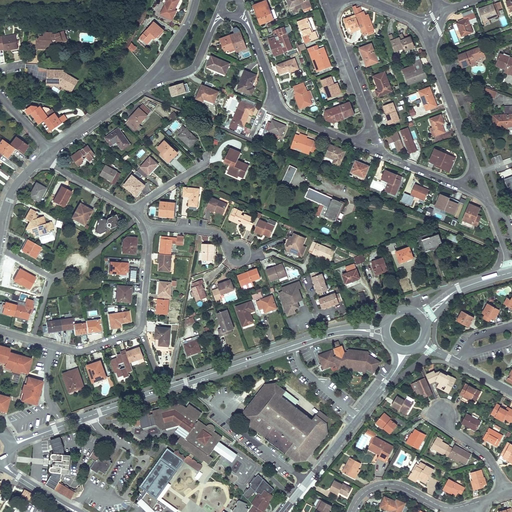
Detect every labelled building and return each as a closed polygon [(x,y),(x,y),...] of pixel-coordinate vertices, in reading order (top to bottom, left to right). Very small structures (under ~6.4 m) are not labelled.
[(167,0),(168,0),(161,14),(172,20),(176,11),(174,10),(179,0),(167,0)] [(299,0),(303,9),(310,6),(308,0),(299,0)] [(267,1),(254,6),(257,15),(259,15),(262,24),(274,19),(267,1)] [(503,8),(500,2),(479,10),(485,26),(491,23),(489,19),(500,15),(498,10),(503,8)] [(355,5),(352,7),(355,15),(360,29),(362,34),(365,33),(373,30),(374,30),(368,15),(365,16),(364,12),(362,13),(360,7),(357,8),(355,5)] [(355,15),(344,19),(347,27),(350,26),(352,32),(360,29),(355,15)] [(458,23),(456,23),(456,24),(459,31),(461,37),(473,32),(468,19),(470,18),(469,15),(463,17),(463,19),(464,20),(458,23)] [(308,18),(297,22),(305,43),(318,39),(315,31),(312,32),(310,28),(311,28),(308,18)] [(154,22),(140,38),(147,44),(152,38),(154,36),(156,37),(157,38),(164,30),(154,22)] [(271,26),(262,30),(264,35),(273,32),(271,26)] [(283,27),(274,30),(275,33),(276,33),(277,33),(278,36),(284,52),(292,49),(286,34),(284,28),(283,27)] [(39,39),(37,39),(36,48),(52,48),(52,43),(52,40),(56,40),(58,43),(67,40),(63,31),(55,35),(54,34),(52,34),(52,32),(44,33),(44,36),(42,36),(42,39),(39,39)] [(240,32),(230,35),(235,48),(236,51),(240,49),(241,50),(246,48),(240,32)] [(403,34),(399,35),(400,38),(403,47),(404,48),(404,50),(409,48),(410,49),(414,48),(410,38),(405,39),(403,34)] [(230,35),(220,39),(225,51),(229,49),(230,50),(235,48),(230,35)] [(392,35),(389,36),(395,52),(399,50),(399,49),(403,47),(400,38),(394,40),(392,35)] [(16,36),(2,39),(4,49),(18,47),(16,36)] [(274,37),(268,39),(274,56),(284,52),(278,36),(274,37)] [(298,52),(306,50),(304,43),(296,45),(298,52)] [(371,44),(360,48),(364,59),(365,59),(367,66),(378,62),(371,44)] [(482,46),(465,53),(466,55),(459,58),(462,68),(471,64),(475,63),(486,58),(482,46)] [(323,48),(312,52),(320,71),(331,66),(323,48)] [(312,52),(310,53),(317,71),(320,71),(312,52)] [(509,57),(500,54),(496,66),(505,69),(509,57)] [(212,56),(208,65),(217,69),(217,70),(225,74),(229,63),(212,56)] [(294,59),(277,65),(280,74),(289,70),(290,72),(298,69),(294,59)] [(414,65),(403,69),(408,85),(424,78),(422,72),(424,71),(423,67),(420,68),(421,69),(417,71),(416,69),(415,70),(414,66),(422,64),(420,59),(412,62),(414,65)] [(61,83),(72,89),(78,80),(64,72),(48,72),(48,75),(46,77),(47,78),(48,79),(48,82),(61,83)] [(245,72),(238,89),(251,94),(253,88),(251,87),(256,76),(245,72)] [(384,72),(374,76),(379,90),(376,91),(378,96),(392,91),(384,72)] [(331,77),(322,81),(328,98),(341,94),(337,83),(334,85),(331,77)] [(47,78),(44,83),(51,86),(52,84),(61,90),(62,87),(71,92),(72,89),(61,83),(48,82),(48,79),(47,78)] [(190,92),(186,82),(168,88),(172,98),(190,92)] [(200,89),(196,98),(203,101),(204,99),(214,103),(215,100),(218,94),(219,92),(204,86),(202,90),(200,89)] [(305,87),(294,91),(297,99),(298,98),(302,108),(312,104),(305,87)] [(430,87),(419,91),(426,110),(437,106),(430,87)] [(495,98),(497,92),(482,87),(480,93),(495,98)] [(241,101),(232,121),(244,126),(249,114),(252,115),(255,107),(241,101)] [(350,102),(340,106),(344,117),(354,114),(350,102)] [(393,103),(384,106),(387,115),(385,116),(389,124),(399,120),(393,103)] [(142,104),(129,119),(137,127),(150,112),(142,104)] [(31,112),(39,124),(44,120),(54,113),(52,109),(46,114),(40,106),(31,112)] [(333,123),(344,118),(344,117),(340,106),(326,111),(324,114),(327,120),(329,121),(333,120),(333,123)] [(511,106),(503,107),(504,115),(501,115),(493,116),(494,126),(506,126),(506,127),(511,126),(511,106)] [(173,112),(169,117),(173,120),(177,115),(173,112)] [(54,113),(44,120),(50,129),(55,126),(56,127),(62,123),(54,113)] [(441,115),(430,119),(433,127),(436,135),(445,132),(442,124),(444,123),(441,115)] [(268,122),(263,133),(269,135),(271,131),(281,135),(285,126),(273,121),(271,123),(268,122)] [(114,122),(106,127),(111,134),(106,137),(111,145),(117,142),(122,149),(129,144),(114,122)] [(175,122),(170,127),(174,130),(179,125),(175,122)] [(183,126),(178,131),(181,134),(179,136),(190,147),(197,139),(183,126)] [(408,128),(399,131),(402,136),(404,135),(406,140),(403,141),(406,148),(408,154),(417,151),(408,128)] [(399,131),(388,135),(389,139),(390,139),(391,143),(392,142),(394,149),(396,148),(398,151),(406,148),(403,141),(402,136),(399,131)] [(295,135),(292,145),(310,152),(314,141),(306,138),(299,136),(295,135)] [(16,137),(10,145),(14,148),(22,154),(28,146),(23,142),(23,143),(19,141),(20,140),(16,137)] [(3,139),(0,142),(0,153),(7,158),(14,148),(10,145),(3,139)] [(165,141),(158,148),(162,153),(161,154),(169,162),(174,157),(172,155),(176,152),(165,141)] [(292,145),(291,148),(309,154),(310,152),(292,145)] [(330,145),(324,160),(339,166),(345,151),(330,145)] [(80,151),(72,156),(79,165),(83,163),(81,161),(84,159),(82,157),(85,155),(89,161),(93,158),(92,156),(94,154),(88,146),(84,149),(85,150),(84,151),(84,150),(83,150),(82,150),(82,152),(81,153),(80,151)] [(230,165),(228,171),(239,175),(244,178),(249,165),(238,160),(241,153),(235,150),(230,148),(227,156),(224,160),(229,162),(230,165)] [(435,149),(430,161),(436,164),(435,166),(449,172),(456,158),(445,153),(444,155),(441,154),(442,152),(435,149)] [(494,165),(511,162),(511,159),(502,160),(502,156),(492,157),(494,165)] [(150,157),(137,171),(146,177),(158,165),(150,157)] [(287,160),(286,162),(291,165),(291,166),(297,168),(298,165),(287,160)] [(355,161),(351,172),(365,178),(369,166),(365,164),(364,165),(355,161)] [(106,165),(100,174),(112,181),(117,172),(106,165)] [(282,182),(290,185),(297,169),(289,166),(282,182)] [(386,170),(382,179),(389,182),(386,191),(395,195),(401,181),(395,178),(397,175),(386,170)] [(351,172),(350,175),(365,181),(366,179),(365,178),(351,172)] [(316,173),(313,179),(319,182),(322,176),(316,173)] [(132,175),(124,186),(132,192),(135,188),(140,192),(145,186),(132,175)] [(36,183),(29,196),(38,201),(46,188),(36,183)] [(415,185),(411,195),(415,196),(420,198),(425,200),(429,191),(415,185)] [(62,186),(53,202),(63,207),(72,192),(62,186)] [(184,187),(183,196),(190,196),(189,206),(197,206),(199,189),(184,187)] [(309,188),(305,197),(329,208),(325,216),(335,221),(344,203),(309,188)] [(440,195),(436,206),(443,209),(449,211),(454,214),(458,205),(449,201),(450,199),(440,195)] [(211,197),(206,208),(214,212),(215,211),(216,208),(217,209),(217,210),(224,212),(228,204),(211,197)] [(161,201),(159,216),(174,217),(174,206),(169,205),(169,202),(161,201)] [(469,204),(461,224),(473,230),(475,225),(477,226),(479,221),(475,219),(477,215),(480,209),(469,204)] [(79,205),(72,217),(84,224),(93,210),(88,208),(87,210),(79,205)] [(31,209),(25,219),(30,222),(32,223),(31,225),(29,224),(26,229),(34,234),(32,234),(33,236),(36,235),(35,235),(39,234),(39,232),(47,230),(53,229),(51,221),(45,223),(43,216),(37,218),(38,216),(35,214),(36,212),(31,209)] [(233,211),(230,218),(234,219),(238,221),(239,219),(242,220),(241,222),(246,224),(249,223),(252,217),(244,214),(244,216),(241,215),(243,212),(238,210),(237,213),(233,211)] [(99,218),(96,230),(100,233),(106,230),(107,231),(109,231),(111,230),(111,228),(115,226),(114,224),(119,222),(115,215),(108,218),(107,220),(99,218)] [(259,220),(254,231),(262,235),(262,234),(263,232),(271,235),(275,227),(259,220)] [(286,247),(287,250),(302,257),(306,247),(303,246),(306,238),(294,233),(292,237),(290,236),(289,238),(290,241),(288,241),(287,244),(288,246),(286,247)] [(427,234),(418,237),(423,253),(431,250),(430,248),(441,244),(438,234),(429,238),(427,234)] [(123,239),(122,253),(136,254),(137,239),(136,238),(127,237),(123,239)] [(28,239),(22,250),(35,257),(41,247),(28,239)] [(161,239),(159,254),(170,255),(171,244),(172,240),(161,239)] [(317,243),(313,253),(317,255),(323,257),(330,260),(334,251),(317,243)] [(214,244),(202,244),(202,260),(213,261),(213,255),(211,255),(211,252),(214,252),(214,244)] [(394,245),(390,246),(392,254),(396,252),(395,250),(398,249),(397,246),(394,246),(394,245)] [(409,247),(396,252),(400,263),(413,258),(409,247)] [(160,263),(159,270),(170,271),(171,255),(170,255),(159,254),(159,253),(158,262),(160,263)] [(356,264),(365,263),(363,255),(355,257),(356,264)] [(384,258),(372,262),(376,274),(383,271),(382,269),(387,267),(384,258)] [(110,261),(109,273),(118,274),(118,271),(127,272),(128,263),(110,261)] [(354,264),(345,267),(347,273),(342,275),(345,284),(360,278),(354,264)] [(274,266),(266,270),(270,281),(287,275),(283,265),(275,268),(274,266)] [(248,273),(238,277),(241,286),(252,282),(252,281),(261,278),(257,268),(248,272),(248,273)] [(20,269),(14,280),(29,288),(35,278),(20,269)] [(317,271),(311,273),(315,285),(324,281),(322,273),(319,274),(317,271)] [(196,286),(191,288),(193,291),(195,296),(196,301),(207,297),(201,284),(203,283),(202,279),(195,282),(196,286)] [(223,283),(217,285),(219,288),(212,291),(216,302),(222,300),(220,296),(221,294),(234,289),(231,280),(225,282),(226,283),(223,284),(223,283)] [(172,282),(160,281),(158,299),(158,298),(169,300),(170,300),(171,286),(172,282)] [(324,281),(315,285),(314,285),(315,289),(316,288),(318,294),(327,290),(324,281)] [(282,291),(279,292),(287,315),(296,312),(294,309),(299,307),(297,302),(300,295),(298,289),(301,288),(299,282),(281,288),(282,291)] [(118,286),(117,300),(129,301),(130,287),(118,286)] [(340,293),(336,294),(335,293),(328,296),(331,305),(339,303),(339,301),(342,300),(340,293)] [(260,300),(256,301),(259,310),(263,308),(264,310),(276,306),(272,295),(260,300)] [(328,296),(319,299),(322,308),(327,306),(328,308),(331,306),(328,296)] [(17,305),(14,314),(28,318),(30,314),(33,300),(27,298),(26,303),(25,307),(17,305)] [(158,298),(157,313),(167,314),(169,300),(158,298)] [(2,301),(0,308),(0,311),(14,316),(14,314),(17,305),(2,301)] [(251,301),(236,307),(243,326),(250,323),(249,320),(252,319),(250,312),(247,305),(252,304),(251,301)] [(500,310),(488,303),(482,313),(485,314),(483,318),(489,322),(491,318),(493,319),(495,315),(496,316),(500,310)] [(228,309),(218,313),(222,324),(223,324),(224,326),(223,327),(219,329),(222,336),(228,334),(227,331),(232,329),(235,328),(228,309)] [(462,310),(457,320),(467,326),(469,322),(471,323),(474,317),(462,310)] [(129,311),(108,314),(110,328),(120,327),(120,323),(130,321),(129,311)] [(72,318),(60,320),(62,330),(74,328),(73,324),(72,318)] [(190,318),(185,320),(185,327),(193,323),(190,318)] [(86,322),(87,333),(91,332),(92,333),(98,332),(98,331),(101,331),(100,319),(86,321),(86,322)] [(46,322),(47,332),(61,330),(60,320),(46,322)] [(74,328),(75,334),(87,333),(86,322),(73,324),(74,328)] [(157,328),(156,338),(160,339),(159,345),(169,346),(170,328),(157,328)] [(184,340),(183,341),(184,344),(187,352),(189,351),(190,354),(194,352),(195,353),(201,351),(197,340),(192,341),(191,338),(184,340)] [(0,345),(0,361),(5,363),(9,352),(10,349),(0,345)] [(127,353),(130,362),(143,357),(140,347),(127,352),(127,353)] [(334,357),(332,350),(323,354),(324,355),(319,357),(322,365),(320,366),(322,371),(331,368),(330,366),(337,364),(334,357)] [(348,352),(337,356),(341,367),(346,366),(352,363),(358,367),(360,364),(366,368),(373,373),(380,362),(368,354),(368,353),(348,350),(348,352)] [(4,367),(27,373),(31,359),(9,352),(5,363),(4,367)] [(118,358),(111,360),(115,373),(117,372),(119,377),(124,375),(124,377),(129,375),(127,372),(133,370),(130,362),(127,353),(122,355),(121,354),(117,355),(118,358)] [(87,366),(92,381),(97,379),(98,380),(106,378),(100,361),(87,366)] [(346,366),(346,370),(366,372),(366,368),(360,364),(358,367),(352,363),(346,366)] [(63,374),(69,391),(83,387),(77,369),(63,374)] [(434,371),(426,374),(430,383),(435,381),(436,380),(440,382),(439,383),(438,385),(442,387),(444,384),(447,385),(445,389),(450,391),(454,385),(453,383),(455,382),(456,379),(448,374),(447,375),(440,371),(435,373),(434,371)] [(28,377),(21,400),(36,404),(42,381),(28,377)] [(425,377),(415,382),(418,389),(419,389),(422,394),(424,393),(425,397),(432,394),(425,377)] [(312,420),(281,397),(285,392),(275,383),(266,385),(249,407),(245,411),(245,416),(246,421),(251,425),(266,437),(265,438),(268,440),(285,453),(286,452),(291,457),(296,460),(301,460),(306,459),(310,455),(327,432),(326,423),(330,418),(319,410),(316,415),(312,420)] [(438,385),(437,386),(449,393),(450,391),(445,389),(447,385),(444,384),(442,387),(438,385)] [(466,384),(460,393),(463,395),(464,395),(465,394),(471,398),(471,399),(475,402),(481,392),(466,384)] [(397,396),(391,405),(399,410),(400,408),(408,412),(413,403),(406,399),(404,401),(397,396)] [(0,397),(0,412),(4,414),(8,399),(0,397)] [(223,438),(215,432),(215,431),(215,430),(215,428),(215,427),(214,426),(213,425),(211,425),(210,425),(209,426),(208,426),(208,427),(200,421),(196,425),(195,427),(194,426),(195,424),(203,413),(191,404),(188,408),(182,403),(154,411),(154,414),(151,415),(150,413),(134,417),(136,426),(142,425),(143,428),(157,425),(162,429),(162,430),(180,425),(187,430),(188,428),(191,431),(190,432),(186,439),(182,436),(178,441),(183,445),(182,447),(191,453),(189,456),(192,458),(194,455),(203,462),(204,461),(209,464),(214,459),(210,456),(220,442),(223,438)] [(495,405),(491,413),(496,416),(497,414),(504,418),(511,422),(511,421),(511,409),(510,408),(509,409),(508,411),(506,410),(501,407),(501,406),(496,403),(495,405)] [(384,413),(377,420),(384,426),(383,427),(384,428),(390,433),(397,425),(391,420),(391,419),(384,413)] [(467,413),(462,423),(470,427),(471,426),(477,429),(481,421),(467,413)] [(377,420),(376,422),(383,429),(384,428),(383,427),(384,426),(377,420)] [(503,436),(489,428),(483,438),(486,440),(487,439),(492,442),(491,443),(497,446),(503,436)] [(408,439),(406,442),(417,448),(421,441),(422,442),(426,435),(415,429),(413,433),(410,439),(408,439)] [(374,436),(369,446),(381,452),(379,455),(378,457),(386,461),(394,447),(375,437),(374,436)] [(52,474),(46,484),(71,499),(76,498),(75,496),(77,494),(78,494),(78,492),(76,493),(72,491),(59,482),(61,480),(60,479),(62,473),(62,469),(65,469),(65,473),(69,473),(70,456),(64,455),(63,448),(64,448),(60,437),(51,440),(52,445),(54,451),(55,455),(53,456),(53,457),(55,458),(54,460),(53,461),(53,462),(53,464),(54,466),(53,468),(52,469),(52,470),(53,471),(52,474)] [(436,438),(431,447),(448,457),(448,456),(453,448),(448,446),(449,445),(442,441),(436,438)] [(214,450),(232,463),(238,455),(220,442),(214,450)] [(453,448),(448,456),(452,458),(453,456),(460,460),(466,463),(471,454),(455,445),(453,448)] [(369,446),(368,448),(379,455),(381,452),(369,446)] [(509,447),(507,446),(499,460),(503,462),(504,460),(505,458),(508,459),(511,453),(507,451),(509,447)] [(175,511),(157,499),(184,461),(186,458),(184,457),(183,455),(181,455),(179,453),(179,450),(176,451),(174,453),(167,448),(140,487),(144,490),(137,499),(140,502),(144,504),(152,510),(150,511),(151,511),(175,511)] [(184,461),(189,464),(192,460),(192,458),(189,456),(187,456),(186,458),(184,461)] [(95,461),(92,467),(99,471),(99,470),(106,474),(111,465),(108,464),(110,462),(111,460),(106,458),(105,460),(100,457),(97,462),(95,461)] [(350,457),(342,472),(354,478),(356,475),(354,473),(355,472),(358,468),(361,463),(350,457)] [(192,460),(189,464),(199,472),(202,467),(202,465),(199,463),(197,463),(197,462),(194,459),(192,460)] [(412,471),(410,474),(411,477),(415,479),(418,478),(419,476),(423,477),(422,478),(423,480),(426,481),(427,481),(434,470),(420,462),(418,465),(418,467),(417,466),(413,472),(412,471)] [(471,481),(474,490),(483,487),(483,485),(486,484),(484,477),(483,477),(481,469),(471,472),(473,481),(471,481)] [(449,479),(443,489),(449,492),(450,491),(452,492),(457,495),(462,486),(449,479)] [(334,480),(329,490),(337,494),(339,492),(339,491),(341,492),(341,493),(347,496),(351,488),(343,483),(342,484),(334,480)] [(261,495),(254,506),(261,510),(267,501),(269,502),(273,496),(264,490),(261,495)] [(259,493),(252,504),(254,506),(261,495),(259,493)] [(218,511),(229,511),(235,504),(227,498),(218,511)] [(383,499),(380,506),(384,508),(391,511),(390,511),(401,511),(405,503),(398,500),(397,502),(396,504),(393,502),(394,500),(389,498),(387,501),(383,499)] [(318,508),(316,511),(325,511),(327,509),(329,504),(320,499),(316,507),(318,508)] [(267,501),(261,510),(263,511),(270,503),(269,502),(267,501)]
